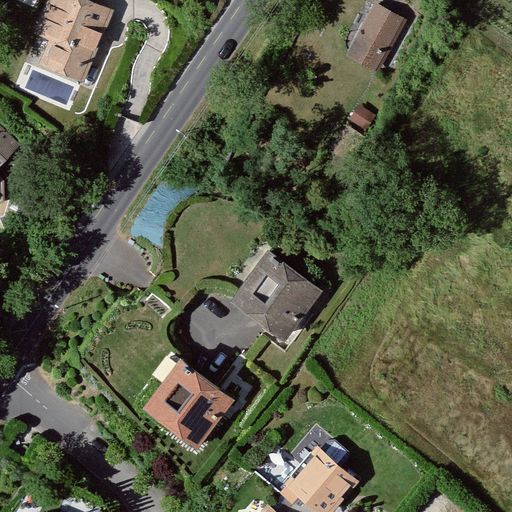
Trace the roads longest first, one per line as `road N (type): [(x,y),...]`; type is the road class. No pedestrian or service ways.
road 1 (secondary): [(254,0),(1,370)]
road 2 (residential): [(1,370),(127,482),(148,511)]
